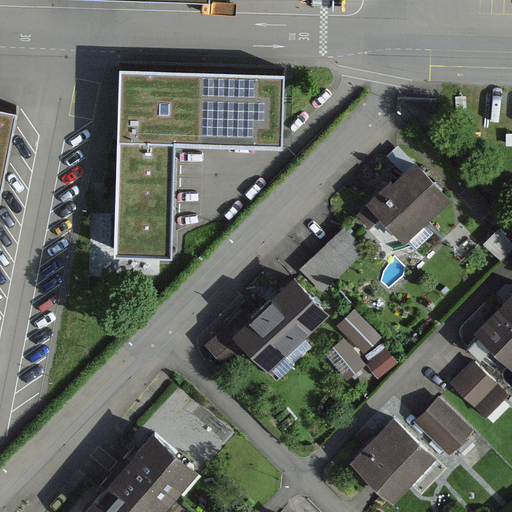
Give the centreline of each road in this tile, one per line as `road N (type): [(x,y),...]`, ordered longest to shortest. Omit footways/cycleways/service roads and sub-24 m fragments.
road 1 (residential): [(300,477),(507,273)]
road 2 (residential): [(161,337),(361,132)]
road 3 (residential): [(0,498),(161,337)]
road 4 (residential): [(161,337),(300,477)]
